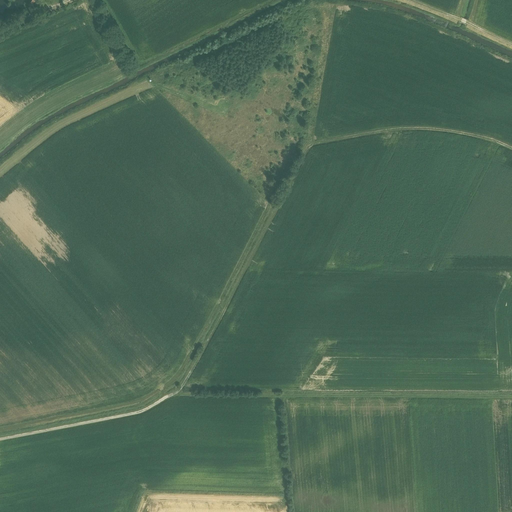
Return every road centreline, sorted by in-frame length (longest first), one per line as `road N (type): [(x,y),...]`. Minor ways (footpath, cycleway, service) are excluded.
road 1 (track): [(511,149),(447,128),(319,144),(168,398),(0,440)]
road 2 (track): [(168,398),(511,396)]
road 3 (track): [(313,150),(340,4)]
